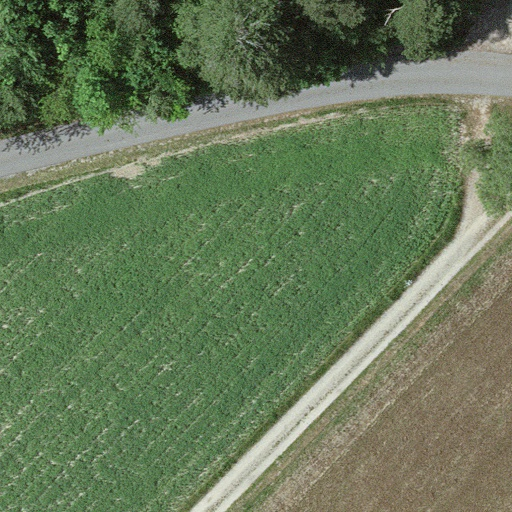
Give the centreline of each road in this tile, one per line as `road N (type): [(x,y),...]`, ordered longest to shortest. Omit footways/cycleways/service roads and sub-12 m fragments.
road 1 (tertiary): [(511,78),(359,80),(0,159)]
road 2 (track): [(214,511),(511,206)]
road 3 (track): [(470,246),(489,76)]
